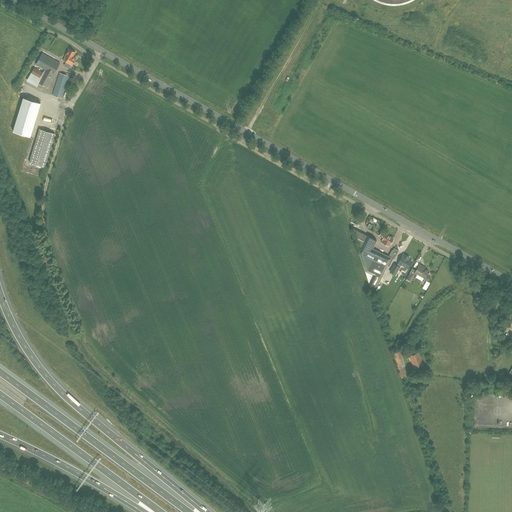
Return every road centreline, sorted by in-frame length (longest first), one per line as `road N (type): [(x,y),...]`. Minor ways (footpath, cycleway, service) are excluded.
road 1 (secondary): [(511,282),(100,50)]
road 2 (motorway): [(205,511),(47,378),(0,293)]
road 3 (motorway): [(188,511),(0,373)]
road 4 (track): [(63,123),(42,215),(83,332)]
road 5 (motorway): [(0,394),(159,511)]
road 6 (motorway): [(0,435),(141,511)]
road 7 (track): [(246,133),(322,0)]
